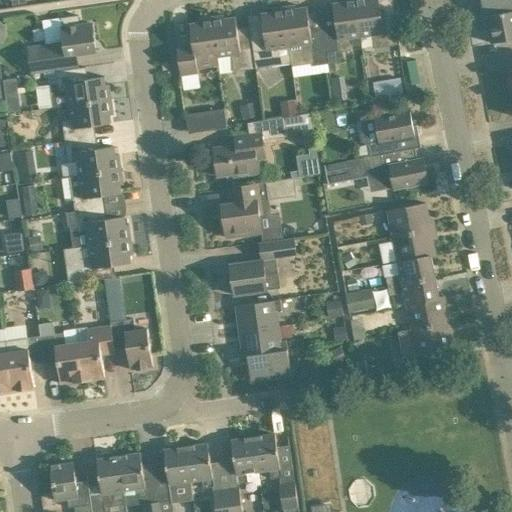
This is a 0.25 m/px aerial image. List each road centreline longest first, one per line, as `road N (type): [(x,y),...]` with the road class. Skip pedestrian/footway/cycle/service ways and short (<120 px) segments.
road 1 (residential): [(511,402),(433,0)]
road 2 (residential): [(172,395),(182,368),(141,53),(148,0)]
road 3 (residential): [(11,429),(152,410),(172,395)]
road 4 (residential): [(172,395),(195,410),(296,400)]
